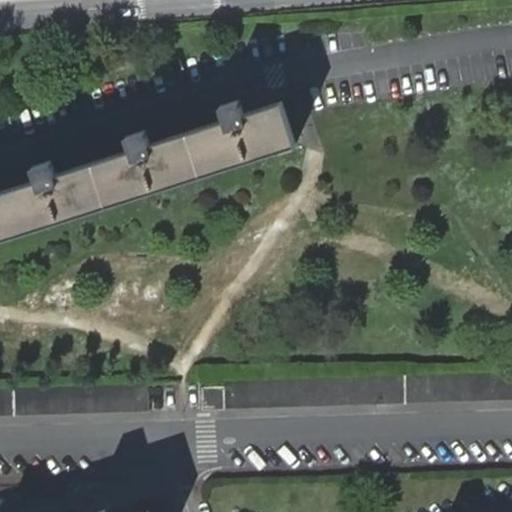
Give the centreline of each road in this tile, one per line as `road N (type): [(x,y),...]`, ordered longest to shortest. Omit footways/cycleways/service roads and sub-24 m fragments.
road 1 (residential): [(0,440),(511,426)]
road 2 (residential): [(146,0),(0,11)]
